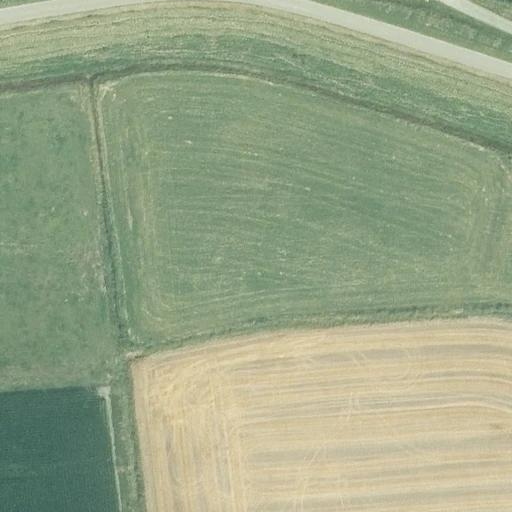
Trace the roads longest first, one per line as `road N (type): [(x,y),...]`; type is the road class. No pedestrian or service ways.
road 1 (unclassified): [(255,0),(310,8),(511,72)]
road 2 (unclassified): [(0,17),(120,0)]
